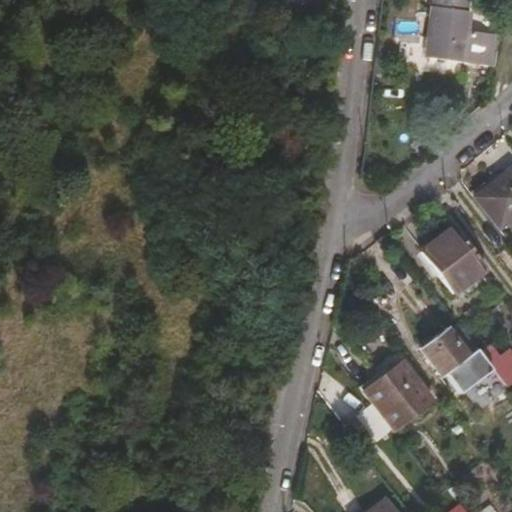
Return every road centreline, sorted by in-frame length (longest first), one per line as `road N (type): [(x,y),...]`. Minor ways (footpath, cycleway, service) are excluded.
road 1 (residential): [(323,248),(268,511)]
road 2 (residential): [(354,0),(323,248)]
road 3 (residential): [(323,248),(511,98)]
